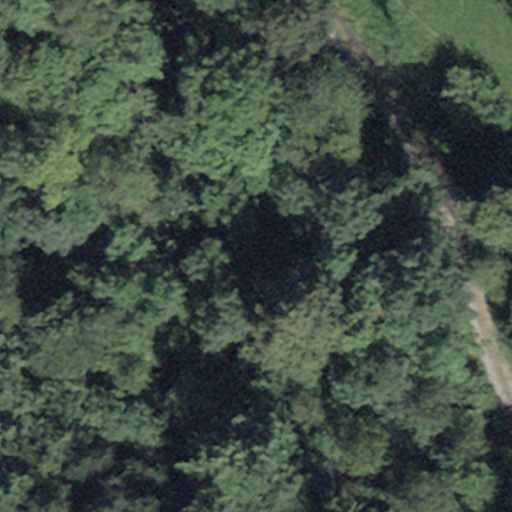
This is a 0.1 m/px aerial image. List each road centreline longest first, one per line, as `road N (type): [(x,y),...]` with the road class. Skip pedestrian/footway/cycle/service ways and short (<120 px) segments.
road 1 (track): [(322,0),(356,27),(438,189),(511,394)]
road 2 (track): [(0,328),(37,310),(139,146),(145,107),(131,0)]
